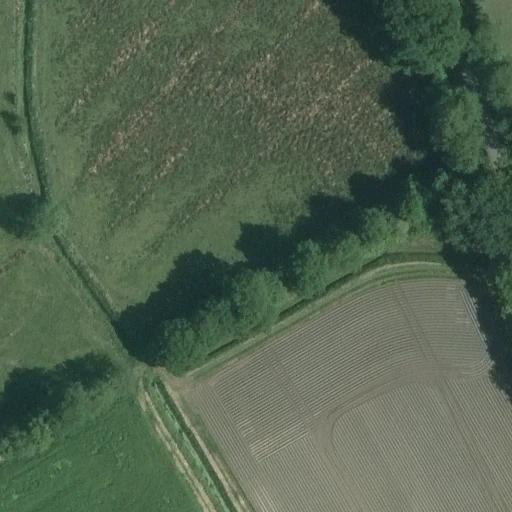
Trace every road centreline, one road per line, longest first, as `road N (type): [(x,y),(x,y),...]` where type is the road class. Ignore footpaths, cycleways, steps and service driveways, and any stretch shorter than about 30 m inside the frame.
road 1 (track): [(511,250),(481,269),(396,264),(166,378),(235,511)]
road 2 (unclassified): [(511,196),(432,0)]
